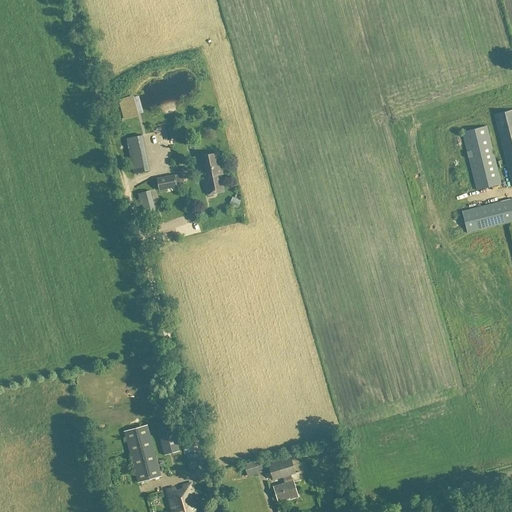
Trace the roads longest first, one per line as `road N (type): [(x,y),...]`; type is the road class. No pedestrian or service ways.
road 1 (track): [(72,0),(215,511)]
road 2 (unclassified): [(380,511),(511,475)]
